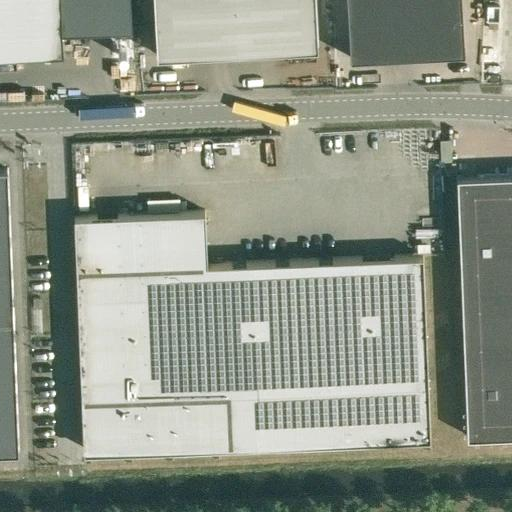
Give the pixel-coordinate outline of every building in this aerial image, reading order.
[(132,27),(130,0),(0,0),(0,55),(63,52),(62,30),(132,27)] [(318,46),(315,0),(154,0),(157,54),(318,46)] [(461,0),(347,0),(350,57),(464,51),(461,0)] [(0,319),(13,319),(7,168),(0,167),(0,319)] [(511,172),(457,175),(467,435),(511,433),(511,172)] [(205,209),(74,215),(84,450),(430,437),(423,253),(207,262),(205,209)] [(13,319),(0,319),(0,451),(18,451),(13,319)]
